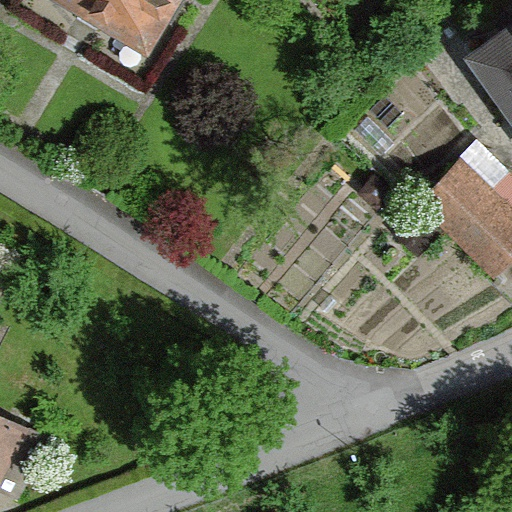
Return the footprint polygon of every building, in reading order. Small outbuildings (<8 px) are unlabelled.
[(90,0),(144,32),(158,9),(170,17),(180,0),(90,0)] [(511,37),(491,53),(511,82),(511,37)] [(459,159),(422,197),(495,269),(511,252),(511,211),(488,188),(459,159)] [(511,177),(505,171),(488,188),(511,211),(511,177)] [(0,450),(12,428),(0,421),(0,450)]
